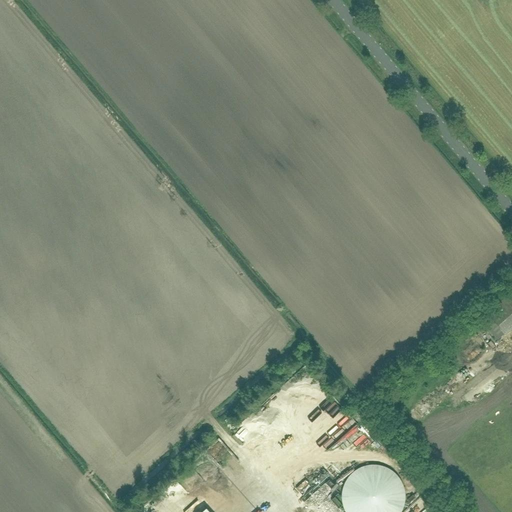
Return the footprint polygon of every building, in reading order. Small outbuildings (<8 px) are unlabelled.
[(320,385),(311,394),(315,398),(324,389),(320,385)] [(328,431),(348,412),(326,389),(315,398),(330,414),(321,423),(328,431)] [(307,404),(314,399),(310,394),(304,399),(307,404)] [(360,435),(354,439),(365,456),(371,452),(360,435)] [(209,451),(225,470),(229,467),(213,448),(209,451)] [(361,468),(357,470),(352,473),(350,475),(347,478),(344,484),(343,487),(341,494),(341,499),(342,503),(343,506),(345,511),(400,511),(402,508),(403,504),(404,499),(404,494),(404,490),(402,486),(400,481),(398,478),(393,473),(389,470),(382,467),(375,465),(371,465),(366,466),(361,468)] [(155,486),(151,490),(156,495),(159,492),(155,486)] [(264,500),(252,510),(253,511),(259,511),(268,505),(264,500)] [(421,511),(425,511),(429,510),(423,500),(416,504),(421,511)]
